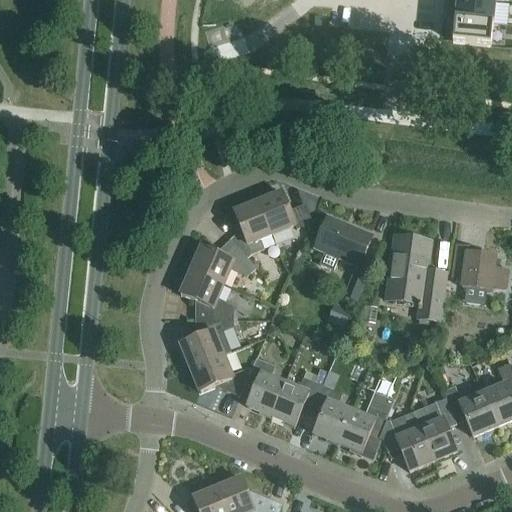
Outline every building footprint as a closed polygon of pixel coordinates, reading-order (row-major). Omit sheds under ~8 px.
[(457,1),(455,23),(493,26),(495,5),(457,1)] [(455,23),(452,45),(490,49),(493,26),(455,23)] [(258,205),(271,238),(295,228),(296,232),(312,225),(305,207),(289,213),(282,195),(258,205)] [(247,261),(251,257),(264,252),(260,243),(271,238),(258,205),(234,214),(241,233),(230,243),(247,261)] [(359,270),(367,249),(372,237),(328,219),(314,252),(359,270)] [(440,324),(446,282),(447,276),(427,273),(431,245),(395,240),(386,303),(418,308),(417,321),(440,324)] [(191,274),(224,288),(230,272),(247,279),(256,271),(247,261),(230,243),(215,256),(201,250),(191,274)] [(465,283),(465,285),(464,291),(488,294),(489,289),(505,292),(507,273),(492,271),(493,259),(469,256),(470,250),(457,248),(453,281),(465,283)] [(358,304),(370,276),(357,271),(345,299),(358,304)] [(224,288),(191,274),(180,298),(195,304),(195,323),(233,323),(234,309),(218,302),(224,288)] [(337,305),(329,323),(345,330),(353,312),(337,305)] [(190,371),(223,358),(215,337),(233,330),(233,323),(195,323),(195,341),(180,347),(190,371)] [(272,328),(268,337),(275,340),(281,337),(283,332),(272,328)] [(244,388),(249,377),(247,372),(232,378),(223,358),(190,371),(200,395),(223,386),(226,394),(239,400),(244,388)] [(271,419),(284,386),(271,380),(275,369),(256,361),(249,377),(244,388),(254,392),(247,409),(271,419)] [(511,396),(511,373),(509,367),(497,372),(504,388),(483,397),(496,430),(511,423),(511,399),(511,397),(511,396)] [(302,412),(311,416),(322,389),(303,381),(298,392),(284,386),(271,419),(295,429),(302,412)] [(322,389),(311,416),(320,420),(313,437),(337,447),(351,414),(337,408),(342,397),(322,389)] [(496,430),(483,397),(461,406),(455,390),(443,395),(446,402),(454,421),(463,417),(472,440),(496,430)] [(456,428),(454,421),(446,402),(389,425),(386,424),(379,441),(382,442),(387,456),(399,451),(409,475),(457,455),(447,431),(456,428)] [(351,414),(337,447),(370,461),(379,441),(386,424),(389,416),(370,408),(365,419),(351,414)] [(217,491),(225,511),(280,511),(282,510),(249,496),(247,497),(241,481),(217,491)] [(225,511),(217,491),(193,501),(197,511),(225,511)]
